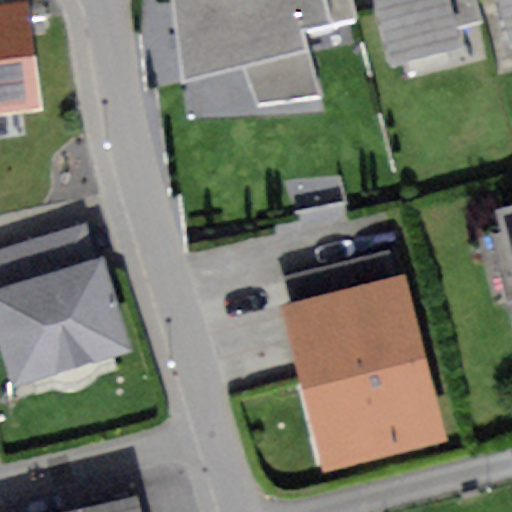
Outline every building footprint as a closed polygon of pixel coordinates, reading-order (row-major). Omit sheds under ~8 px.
[(351,0),(170,0),(180,84),(243,66),(257,106),(319,96),(302,29),(355,17),(351,0)] [(376,0),(393,64),(456,47),(451,27),(444,0),(376,0)] [(474,0),(444,0),(451,27),(480,20),(474,0)] [(511,0),(495,0),(505,44),(511,42),(511,0)] [(28,1),(0,4),(0,113),(41,108),(28,1)] [(511,205),(499,209),(511,265),(511,205)] [(0,247),(0,286),(94,259),(84,223),(0,247)] [(279,276),(287,306),(395,278),(387,249),(279,276)] [(0,286),(0,348),(11,385),(130,349),(102,256),(94,259),(0,286)] [(287,306),(282,307),(322,467),(444,436),(403,277),(395,278),(287,306)] [(139,511),(136,498),(75,511),(139,511)]
